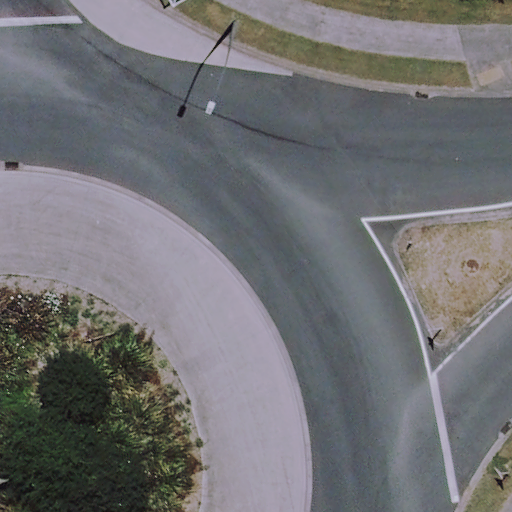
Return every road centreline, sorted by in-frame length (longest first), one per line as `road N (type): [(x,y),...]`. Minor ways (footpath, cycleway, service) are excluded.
road 1 (tertiary): [(268,170),(326,231),(370,303),(398,382),(409,466)]
road 2 (unclassified): [(268,170),(511,148)]
road 3 (tertiary): [(52,76),(130,93),(203,124),(268,170)]
road 4 (unclassified): [(511,364),(409,466)]
